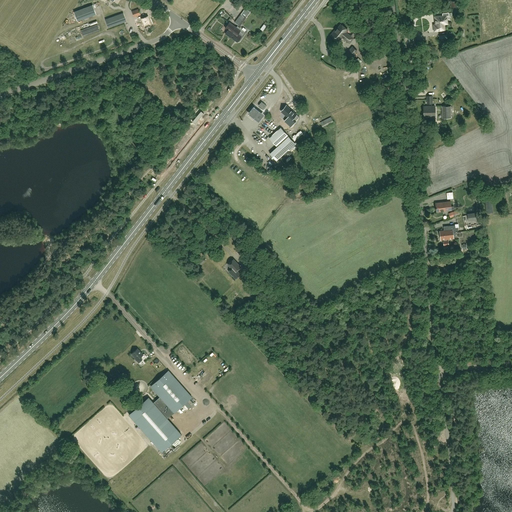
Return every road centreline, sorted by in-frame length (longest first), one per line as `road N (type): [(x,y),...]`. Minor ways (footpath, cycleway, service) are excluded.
road 1 (unclassified): [(453,511),(392,0)]
road 2 (primary): [(0,376),(73,306),(255,75)]
road 3 (unclassified): [(0,94),(158,38),(179,18)]
